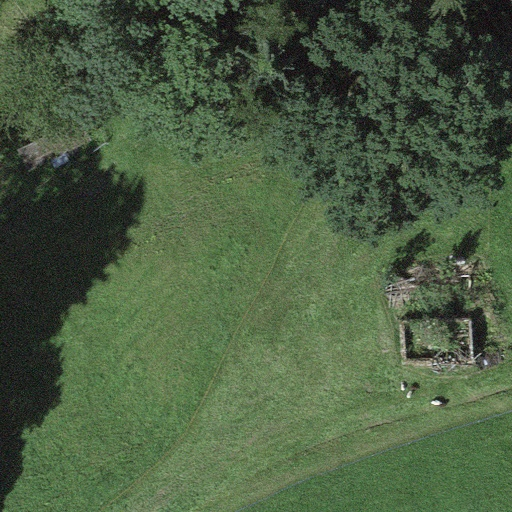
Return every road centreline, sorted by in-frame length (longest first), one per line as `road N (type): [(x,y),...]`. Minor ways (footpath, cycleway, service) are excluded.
road 1 (track): [(107,0),(137,117),(177,131),(511,111)]
road 2 (track): [(511,387),(241,472),(182,511)]
